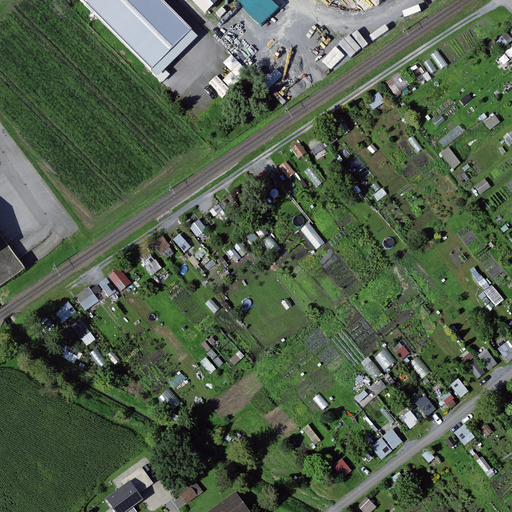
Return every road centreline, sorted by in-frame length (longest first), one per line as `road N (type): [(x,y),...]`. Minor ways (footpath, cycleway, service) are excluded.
road 1 (track): [(73,285),(504,0)]
road 2 (unclassified): [(334,511),(511,373)]
